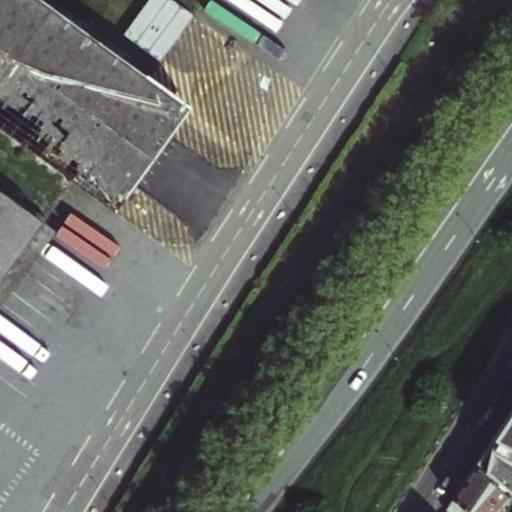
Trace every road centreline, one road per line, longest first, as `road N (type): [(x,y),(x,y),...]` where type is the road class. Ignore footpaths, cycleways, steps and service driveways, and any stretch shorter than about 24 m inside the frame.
road 1 (primary): [(511,125),(232,511)]
road 2 (residential): [(511,358),(415,511)]
